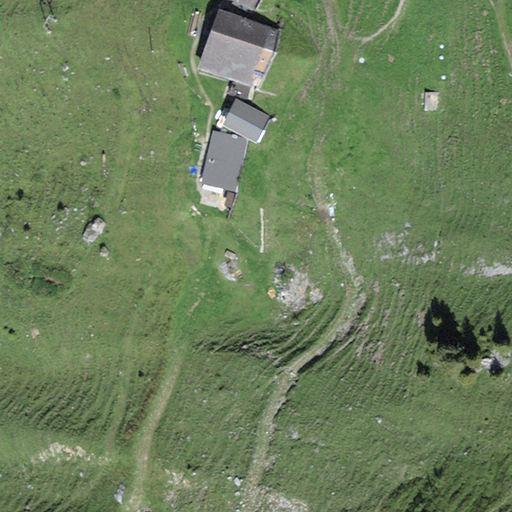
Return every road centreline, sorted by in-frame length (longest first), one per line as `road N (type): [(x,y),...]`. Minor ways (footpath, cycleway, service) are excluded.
road 1 (track): [(186,328),(248,293),(264,251),(268,181),(299,187),(333,238),(351,286),(349,310),(336,329),(281,383),(244,511)]
road 2 (track): [(138,0),(127,42),(126,151),(112,213)]
road 3 (track): [(326,0),(335,40),(333,99),(314,150),(309,201)]
road 4 (track): [(186,328),(131,511)]
